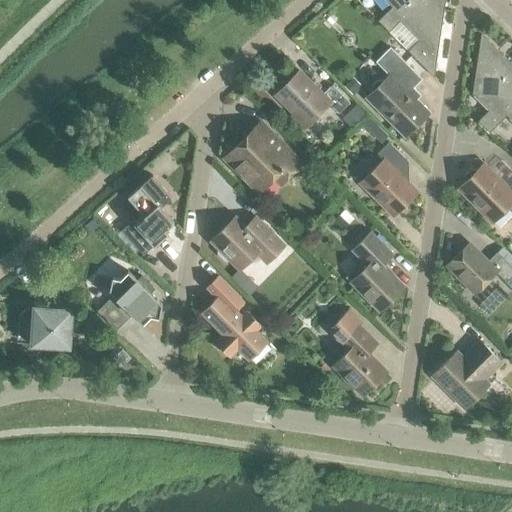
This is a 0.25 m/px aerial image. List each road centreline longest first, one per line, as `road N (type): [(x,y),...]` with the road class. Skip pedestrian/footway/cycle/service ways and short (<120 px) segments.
road 1 (residential): [(405,437),(468,0)]
road 2 (residential): [(171,402),(210,94)]
road 3 (unclassified): [(171,402),(405,437)]
road 4 (unclassified): [(0,397),(32,388),(171,402)]
